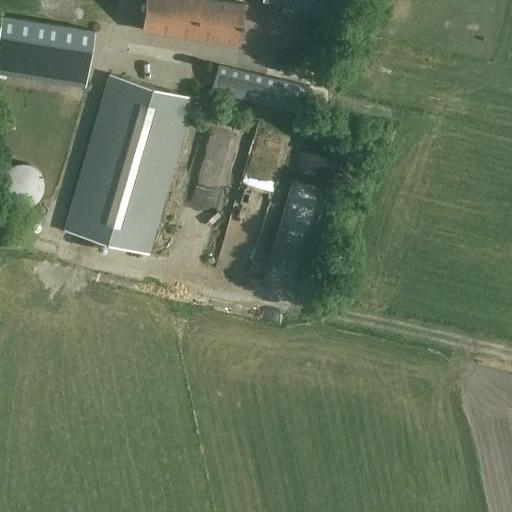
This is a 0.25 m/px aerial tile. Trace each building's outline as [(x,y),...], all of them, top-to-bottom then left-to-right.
[(246,3),(221,0),(146,0),(142,31),(240,44),(246,3)] [(346,0),(269,0),(342,18),(346,0)] [(0,76),(86,88),(94,30),(0,18),(0,19),(0,76)] [(307,86),(238,69),(219,65),(212,92),(300,114),(307,86)] [(149,256),(193,98),(109,75),(65,232),(149,256)] [(246,116),(220,109),(217,121),(243,128),(246,116)] [(21,164),(18,165),(16,166),(13,167),(11,169),(9,171),(7,173),(6,175),(4,178),(3,180),(3,182),(3,185),(3,188),(3,191),(4,194),(5,196),(7,199),(8,201),(11,203),(12,204),(15,206),(17,207),(20,208),(23,208),(26,208),(28,208),(31,207),(34,206),(37,204),(39,203),(40,201),(42,199),(44,197),(45,195),(46,192),(46,191),(47,188),(47,186),(47,184),(46,182),(46,179),(45,177),(44,175),(43,174),(41,172),(39,169),(36,167),(34,166),(31,165),(29,165),(27,164),(24,164),(21,164)] [(300,206),(298,223),(322,227),(323,221),(319,221),(321,209),(300,206)]
